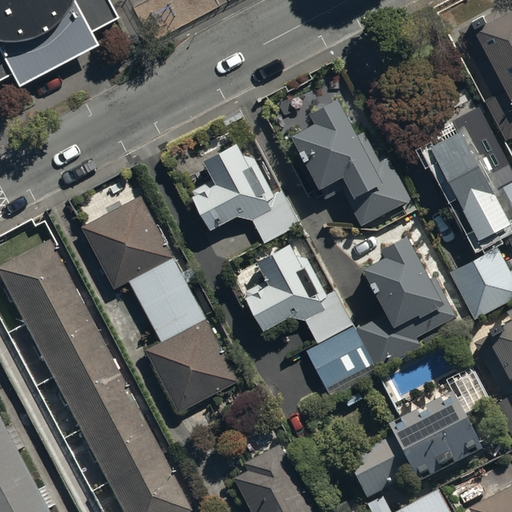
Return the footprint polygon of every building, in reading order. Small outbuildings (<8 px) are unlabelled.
[(0,0),(0,82),(13,76),(20,89),(99,47),(92,34),(118,20),(111,7),(106,0),(0,0)] [(457,39),(506,134),(511,131),(511,0),(488,12),(484,6),(455,21),(463,37),(457,39)] [(359,128),(338,88),(312,102),(317,113),(292,126),(326,194),(343,185),(361,220),(410,195),(388,152),(379,156),(363,126),(359,128)] [(511,163),(500,140),(497,142),(489,125),(469,136),(461,121),(432,136),(448,168),(436,174),(470,239),(481,233),(479,229),(501,218),(507,229),(502,232),(506,239),(510,236),(511,239),(511,163)] [(299,220),(262,152),(248,158),(237,136),(204,153),(216,176),(194,186),(212,222),(238,209),(252,215),(265,238),(299,220)] [(130,277),(174,253),(142,190),(82,221),(115,284),(130,276),(130,277)] [(356,325),(378,366),(422,342),(416,332),(457,310),(435,271),(433,272),(408,225),(383,237),(388,247),(365,259),(389,308),(356,325)] [(318,339),(353,320),(336,287),(327,292),(308,253),(302,256),(292,236),(258,253),(270,277),(248,288),(265,322),(290,310),(306,316),(318,339)] [(181,511),(190,508),(49,239),(0,264),(0,276),(123,511),(181,511)] [(511,270),(498,243),(450,269),(475,316),(511,296),(511,270)] [(174,253),(130,277),(161,337),(145,345),(177,407),(238,376),(189,280),(198,275),(192,264),(183,269),(174,253)] [(511,316),(502,322),(501,319),(487,326),(491,333),(473,343),(503,397),(496,401),(511,430),(511,316)] [(353,320),(318,339),(307,345),(332,390),(377,366),(353,320)] [(483,445),(453,387),(390,420),(420,477),(483,445)] [(4,426),(0,418),(0,511),(49,511),(47,507),(53,504),(43,485),(38,488),(17,449),(23,446),(11,422),(4,426)] [(409,475),(388,433),(347,453),(368,496),(409,475)] [(314,511),(279,441),(243,460),(249,470),(236,477),(253,511),(314,511)] [(511,511),(511,482),(469,505),(472,511),(511,511)] [(452,511),(440,488),(393,511),(452,511)]
